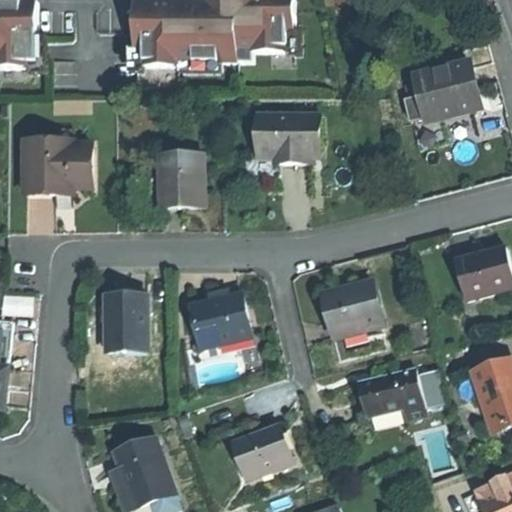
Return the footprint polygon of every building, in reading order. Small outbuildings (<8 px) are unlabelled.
[(210,0),(210,8),(140,8),(140,57),(149,57),(149,74),(184,74),(184,70),(259,70),(259,60),(293,59),(293,39),(300,39),(300,0),(210,0)] [(349,1),(326,4),(327,14),(351,10),(349,1)] [(0,74),(31,75),(31,70),(40,70),(41,7),(0,7),(0,74)] [(426,100),(431,121),(432,124),(475,114),(470,96),(481,93),(479,86),(475,66),(421,78),(423,85),(426,100)] [(423,85),(406,89),(409,104),(426,100),(423,85)] [(475,114),(485,112),(481,93),(470,96),(475,114)] [(426,100),(409,104),(414,125),(431,121),(426,100)] [(325,121),(261,120),(261,163),(279,163),(279,169),(294,169),(317,169),(317,164),(325,164),(325,121)] [(52,156),(23,156),(23,213),(51,213),(51,202),(71,202),(91,202),(91,158),(72,158),(72,156),(52,156)] [(206,160),(163,159),(163,212),(184,212),(206,212),(206,160)] [(71,213),(71,202),(51,202),(51,213),(60,213),(71,213)] [(481,259),(458,266),(469,305),(511,292),(511,263),(508,251),(481,259)] [(349,289),(325,295),(336,339),(347,337),(366,332),(385,327),(374,283),(349,289)] [(216,306),(195,311),(205,354),(256,342),(246,299),(216,306)] [(134,306),(112,305),(110,361),(152,363),(155,307),(134,306)] [(14,322),(0,321),(0,334),(2,335),(0,360),(0,367),(10,369),(14,322)] [(366,332),(347,337),(350,349),(369,344),(366,332)] [(0,408),(7,409),(10,369),(0,367),(0,360),(2,335),(0,334),(0,408)] [(241,361),(199,372),(203,387),(245,376),(241,361)] [(511,364),(476,376),(493,431),(507,426),(509,432),(511,431),(511,364)] [(395,368),(376,373),(378,382),(397,377),(395,368)] [(378,382),(361,386),(365,405),(369,421),(406,412),(409,423),(431,418),(420,372),(397,377),(378,382)] [(260,429),(234,437),(246,475),(294,461),(282,422),(260,429)] [(159,439),(117,453),(127,483),(136,510),(153,504),(177,496),(178,496),(159,439)] [(511,511),(511,482),(466,503),(469,511),(511,511)] [(180,511),(182,511),(177,496),(153,504),(155,511),(180,511)]
